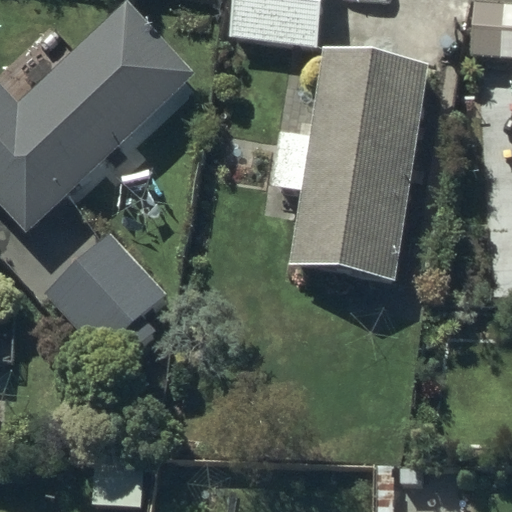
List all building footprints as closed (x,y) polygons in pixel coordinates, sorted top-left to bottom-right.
[(326,0),(237,0),(232,49),(320,59),(326,0)] [(511,14),(474,13),(471,68),(511,69),(511,14)] [(0,216),(28,247),(201,87),(129,15),(23,119),(0,95),(0,216)] [(433,78),(324,63),(314,148),(281,143),(271,200),(302,205),(290,278),(397,295),(433,78)] [(170,306),(112,245),(48,306),(120,381),(160,343),(146,329),(170,306)] [(142,511),(144,479),(96,477),(94,511),(142,511)]
